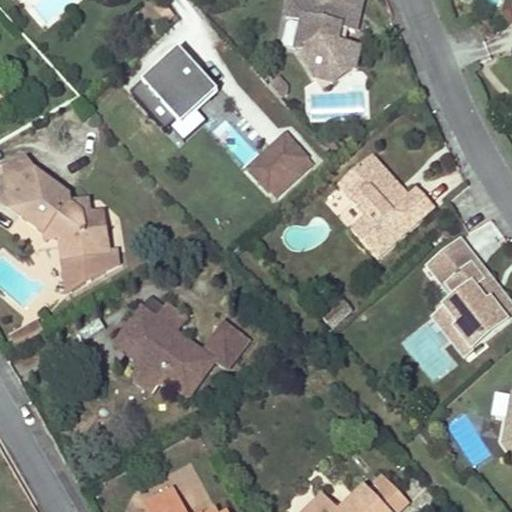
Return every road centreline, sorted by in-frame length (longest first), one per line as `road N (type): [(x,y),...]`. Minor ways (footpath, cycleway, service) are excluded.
road 1 (residential): [(416,0),(453,96),(511,200)]
road 2 (residential): [(0,406),(61,511)]
